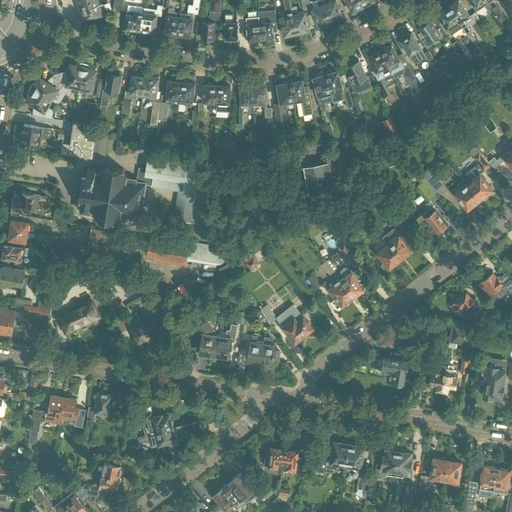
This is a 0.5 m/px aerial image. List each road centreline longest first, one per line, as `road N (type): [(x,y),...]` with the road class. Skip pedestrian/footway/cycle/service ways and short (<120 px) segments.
road 1 (residential): [(45,36),(194,60),(264,61),(356,35),(420,0)]
road 2 (residential): [(304,401),(310,374),(511,214)]
road 3 (residential): [(259,394),(0,353)]
road 4 (residential): [(511,434),(304,401)]
road 5 (residential): [(136,511),(250,420),(259,394)]
